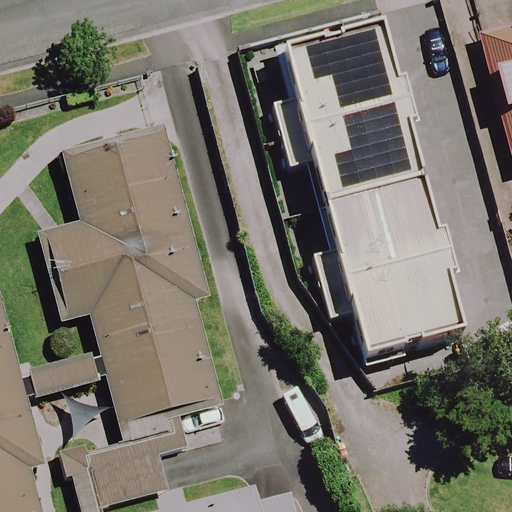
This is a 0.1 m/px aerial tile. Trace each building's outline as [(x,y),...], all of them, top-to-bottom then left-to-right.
[(511,34),(474,44),(508,168),(511,167),(511,34)] [(432,240),(379,38),(253,71),(281,181),(305,175),(328,264),(305,270),(321,332),(345,325),(357,372),(458,346),(443,290),(456,287),(443,238),(432,240)] [(242,299),(200,139),(107,163),(122,220),(80,231),(104,322),(124,317),(154,431),(258,404),(231,301),(242,299)] [(61,472),(19,313),(0,317),(0,511),(59,511),(50,475),(61,472)] [(306,511),(300,487),(205,511),(306,511)]
